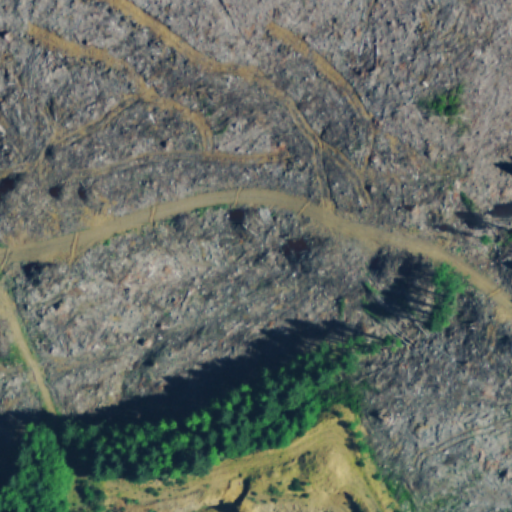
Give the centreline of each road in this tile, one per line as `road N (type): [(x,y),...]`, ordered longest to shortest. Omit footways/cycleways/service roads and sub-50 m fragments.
road 1 (track): [(0,264),(222,194),(352,224),(479,280),(511,304)]
road 2 (track): [(0,296),(96,503)]
